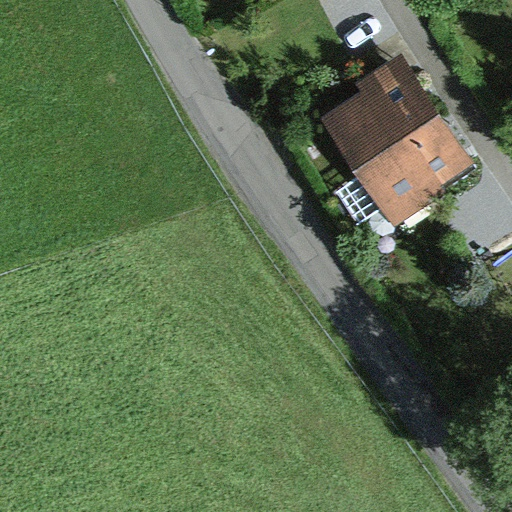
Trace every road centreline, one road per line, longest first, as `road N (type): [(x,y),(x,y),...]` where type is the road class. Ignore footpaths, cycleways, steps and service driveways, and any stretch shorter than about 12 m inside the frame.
road 1 (tertiary): [(144,0),(193,91),(492,511)]
road 2 (residential): [(394,0),(511,182)]
